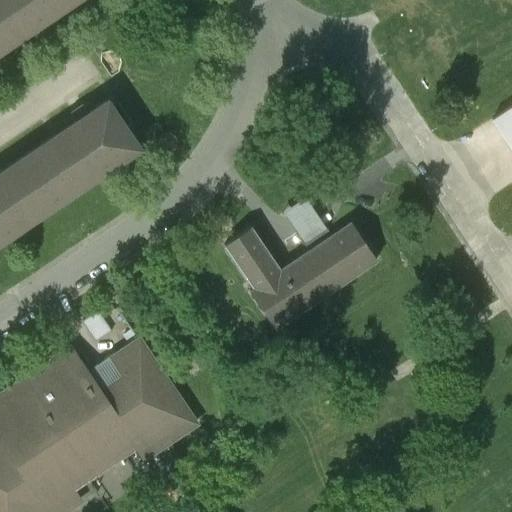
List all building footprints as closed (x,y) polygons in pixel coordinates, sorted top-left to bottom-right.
[(0,0),(0,46),(68,0),(0,0)] [(0,238),(137,146),(104,98),(0,168),(0,238)] [(511,105),(489,121),(511,154),(511,105)] [(374,260),(349,221),(276,269),(248,226),(221,244),(250,287),(246,290),(271,328),(374,260)] [(192,423),(136,342),(109,360),(120,377),(97,393),(67,349),(0,393),(0,511),(49,511),(42,502),(65,486),(68,490),(133,445),(130,441),(153,425),(165,442),(192,423)]
